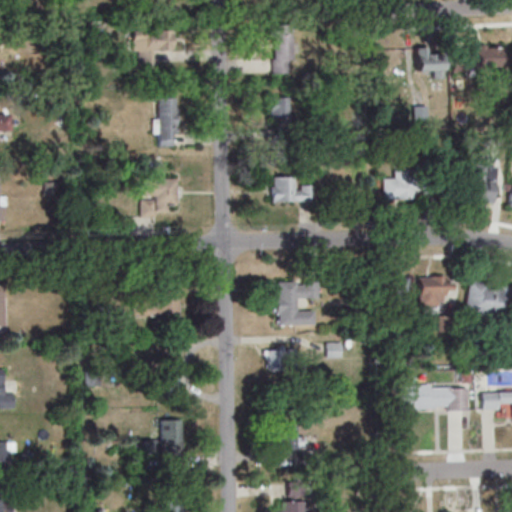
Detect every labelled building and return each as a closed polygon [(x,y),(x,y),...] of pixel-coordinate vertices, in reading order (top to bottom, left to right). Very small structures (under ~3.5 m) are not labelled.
[(291,73),(291,27),(272,27),(272,73),(291,73)] [(171,50),(171,33),(138,33),(138,63),(152,63),(152,50),(171,50)] [(470,45),(470,67),(502,67),(502,45),(470,45)] [(442,78),(442,51),(415,51),(415,69),(431,69),(431,78),(442,78)] [(154,147),(175,146),(174,97),(154,97),(155,119),(153,119),(154,147)] [(289,97),(269,97),(269,121),(289,121),(289,97)] [(11,112),(0,111),(0,131),(11,131),(11,112)] [(469,205),(492,207),(495,165),(472,163),(469,205)] [(382,199),(412,199),(412,173),(392,173),(392,178),(382,178),(382,199)] [(294,176),(270,177),(270,202),(313,201),(312,184),(294,185),(294,176)] [(139,178),(139,215),(164,215),(164,206),(175,205),(174,177),(139,178)] [(418,306),(441,306),(441,293),(451,293),(451,276),(418,276),(418,306)] [(408,277),(390,277),(390,310),(408,310),(408,277)] [(463,313),(507,319),(511,285),(467,280),(463,313)] [(313,324),(313,310),(295,310),(295,298),(317,298),(317,281),(273,281),(274,324),(313,324)] [(131,317),(177,317),(177,291),(131,291),(131,317)] [(325,342),(325,357),(341,357),(341,342),(325,342)] [(301,372),(301,348),(265,348),(265,372),(301,372)] [(179,360),(161,360),(161,391),(179,391),(179,360)] [(2,369),(0,368),(0,407),(12,408),(13,392),(2,392),(2,369)] [(465,410),(465,385),(394,385),(394,410),(465,410)] [(511,391),(480,391),(480,409),(511,409),(511,418),(511,391)] [(159,419),(159,455),(181,455),(181,419),(159,419)] [(294,424),(275,424),(275,450),(303,450),(303,436),(294,436),(294,424)] [(11,511),(12,511),(2,511),(2,493),(0,493),(0,511),(11,511)] [(278,501),(277,511),(301,511),(302,501),(278,501)] [(179,511),(179,502),(162,502),(161,511),(179,511)]
